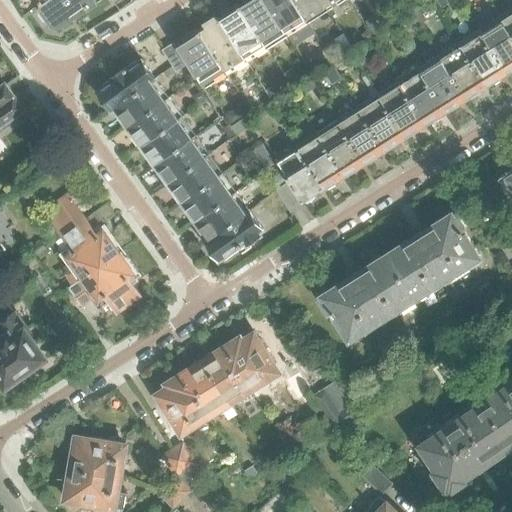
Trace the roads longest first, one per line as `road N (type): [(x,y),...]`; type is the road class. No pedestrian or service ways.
road 1 (residential): [(211,302),(511,113)]
road 2 (residential): [(211,302),(58,80)]
road 3 (residential): [(0,437),(211,302)]
road 4 (residential): [(184,0),(58,80)]
